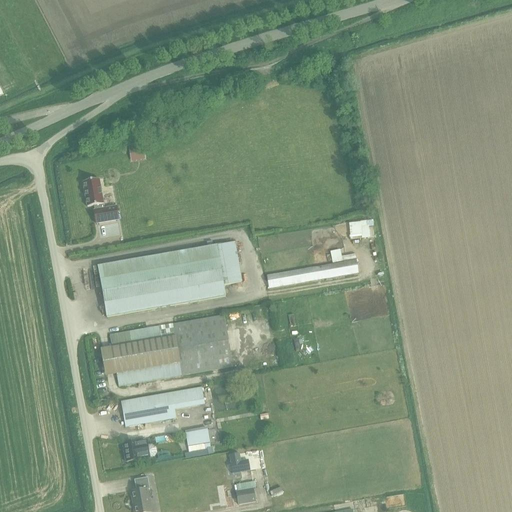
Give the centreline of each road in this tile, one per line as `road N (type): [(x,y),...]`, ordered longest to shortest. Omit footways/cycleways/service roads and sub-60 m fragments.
road 1 (unclassified): [(99,511),(33,155)]
road 2 (tertiary): [(113,91),(398,0)]
road 3 (track): [(256,296),(369,276),(363,246)]
road 4 (tertiary): [(0,142),(113,91)]
road 5 (track): [(114,395),(236,373)]
